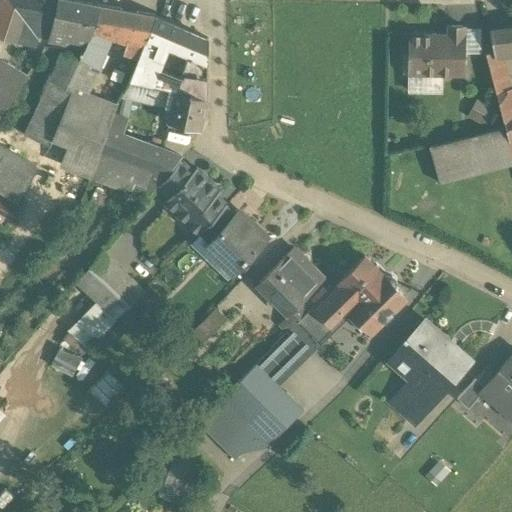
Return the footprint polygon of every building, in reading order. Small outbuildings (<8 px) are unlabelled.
[(12,28),(21,0),(0,0),(0,39),(19,43),(22,31),(12,28)] [(58,0),(21,0),(12,28),(22,31),(49,39),(54,16),(58,0)] [(77,2),(67,0),(58,0),(54,16),(72,20),(77,2)] [(100,6),(77,2),(72,20),(68,36),(89,39),(100,6)] [(121,10),(100,6),(89,39),(86,51),(80,63),(98,68),(106,53),(114,30),(121,10)] [(137,13),(121,10),(114,30),(130,33),(137,13)] [(150,16),(137,13),(130,33),(134,34),(132,43),(141,45),(150,16)] [(72,20),(54,16),(49,39),(66,44),(68,36),(72,20)] [(178,26),(154,16),(141,51),(162,58),(167,48),(169,49),(170,47),(178,26)] [(194,33),(178,26),(170,47),(188,54),(190,47),(194,33)] [(464,27),(447,26),(447,35),(446,53),(464,53),(464,27)] [(511,27),(489,30),(493,54),(511,50),(511,27)] [(206,39),(194,33),(190,47),(188,54),(182,71),(189,72),(187,94),(207,99),(207,40),(206,39)] [(464,53),(446,53),(447,35),(408,34),(407,75),(454,76),(463,76),(464,53)] [(89,39),(68,36),(66,44),(65,46),(86,51),(89,39)] [(87,91),(69,83),(79,65),(80,63),(86,51),(65,46),(63,46),(26,134),(51,142),(47,153),(66,161),(62,172),(88,182),(90,179),(95,166),(99,153),(102,141),(58,124),(62,113),(71,90),(84,95),(87,91)] [(162,58),(141,51),(130,80),(151,85),(162,58)] [(0,119),(28,74),(0,57),(0,119)] [(80,63),(79,65),(69,83),(87,91),(98,68),(80,63)] [(182,71),(177,91),(187,94),(189,72),(182,71)] [(454,76),(407,75),(407,95),(454,96),(454,76)] [(511,88),(510,89),(506,77),(492,80),(505,127),(509,141),(511,153),(511,88)] [(130,80),(126,86),(123,93),(145,103),(153,86),(151,85),(130,80)] [(116,83),(106,103),(115,106),(123,93),(126,86),(116,83)] [(106,103),(84,95),(71,90),(62,113),(107,130),(110,120),(115,106),(106,103)] [(177,91),(174,91),(166,122),(200,130),(207,99),(187,94),(177,91)] [(102,141),(107,130),(62,113),(58,124),(102,141)] [(110,120),(107,130),(127,137),(131,127),(110,120)] [(505,127),(490,131),(490,132),(429,147),(439,184),(511,165),(511,159),(507,141),(509,141),(505,127)] [(127,137),(107,130),(102,141),(99,153),(126,162),(135,140),(127,137)] [(135,140),(126,162),(99,153),(95,166),(118,174),(130,178),(135,180),(150,145),(135,140)] [(39,167),(0,145),(0,193),(17,205),(39,167)] [(180,157),(150,145),(135,180),(155,186),(180,157)] [(180,161),(158,186),(169,196),(191,173),(180,162),(181,162),(180,161)] [(118,174),(95,166),(90,179),(113,187),(118,174)] [(218,191),(197,170),(197,169),(196,168),(191,173),(169,196),(191,218),(186,223),(197,234),(196,234),(198,235),(226,206),(225,204),(224,205),(216,196),(220,192),(219,190),(218,191)] [(144,199),(155,186),(135,180),(130,178),(125,192),(144,199)] [(226,206),(198,235),(207,244),(236,215),(226,206)] [(236,215),(207,244),(227,263),(230,260),(239,269),(268,239),(252,224),(250,226),(237,214),(236,215)] [(112,216),(106,222),(112,228),(118,222),(112,216)] [(127,276),(101,252),(92,263),(75,281),(97,303),(115,320),(143,291),(127,276)] [(303,267),(288,252),(260,280),(291,312),(325,278),(309,261),(303,267)] [(382,274),(363,255),(338,280),(357,300),(383,275),(382,274)] [(357,300),(349,309),(372,332),(385,319),(387,319),(393,313),(393,311),(406,298),(394,286),(396,285),(396,279),(391,273),(384,273),(382,274),(383,275),(357,300)] [(357,300),(338,280),(327,291),(346,311),(349,309),(357,300)] [(327,291),(307,311),(326,332),(346,311),(327,291)] [(87,348),(115,320),(97,303),(69,331),(87,348)] [(215,309),(193,332),(204,343),(226,320),(215,309)] [(326,332),(307,311),(298,320),(318,340),(326,332)] [(448,341),(423,320),(395,352),(415,370),(407,379),(428,397),(434,402),(466,364),(445,345),(448,341)] [(299,321),(256,364),(276,384),(318,340),(299,321)] [(511,352),(482,386),(479,390),(481,391),(511,418),(511,352)] [(256,364),(222,398),(269,444),(303,410),(276,384),(256,364)] [(407,379),(389,403),(409,420),(428,397),(407,379)] [(474,379),(456,400),(466,408),(481,391),(479,390),(482,386),(474,379)] [(269,444),(222,398),(197,423),(234,460),(242,453),(269,444)] [(424,478),(437,488),(450,471),(438,461),(424,478)] [(168,462),(159,487),(175,492),(184,467),(168,462)]
